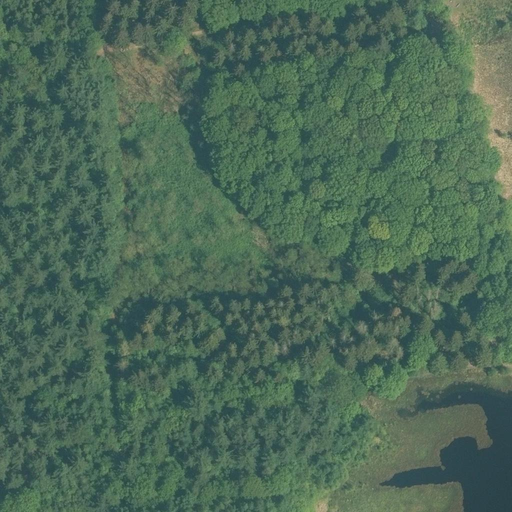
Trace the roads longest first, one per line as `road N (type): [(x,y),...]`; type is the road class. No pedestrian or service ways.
road 1 (track): [(0,77),(147,43),(427,0)]
road 2 (track): [(447,0),(511,242)]
